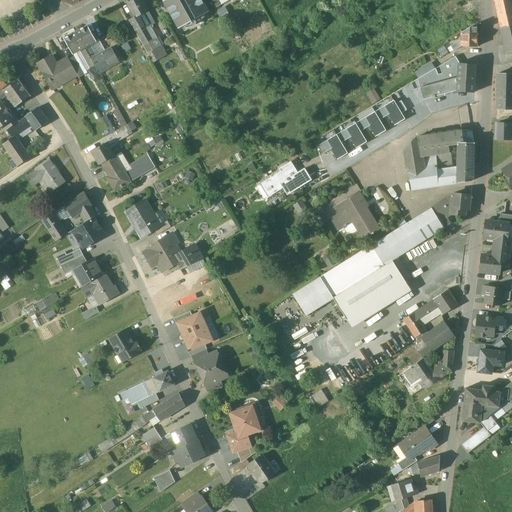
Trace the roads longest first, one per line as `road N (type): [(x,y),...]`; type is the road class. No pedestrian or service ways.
road 1 (residential): [(10,53),(66,137),(246,511)]
road 2 (residential): [(487,0),(444,511)]
